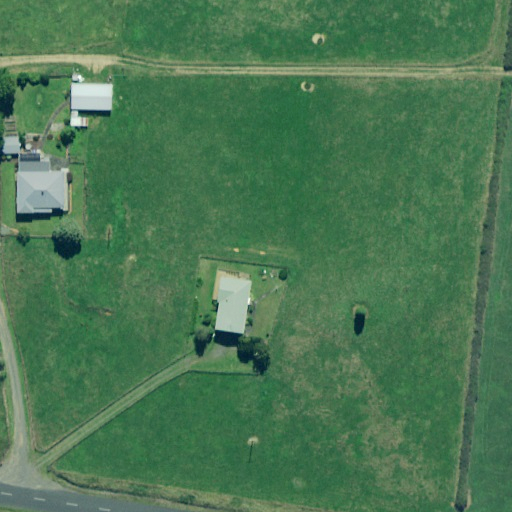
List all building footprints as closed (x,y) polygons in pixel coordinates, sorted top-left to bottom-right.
[(74,81),(72,106),(72,123),(89,124),(90,116),(77,116),(77,106),(113,108),(114,83),(74,81)] [(106,114),(95,114),(94,133),(105,133),(106,114)] [(0,150),(19,151),(19,134),(0,133),(0,150)] [(43,156),(43,150),(19,150),(17,210),(49,211),(49,205),(65,206),(66,157),(43,156)] [(251,278),(222,275),(216,327),(245,331),(251,278)]
